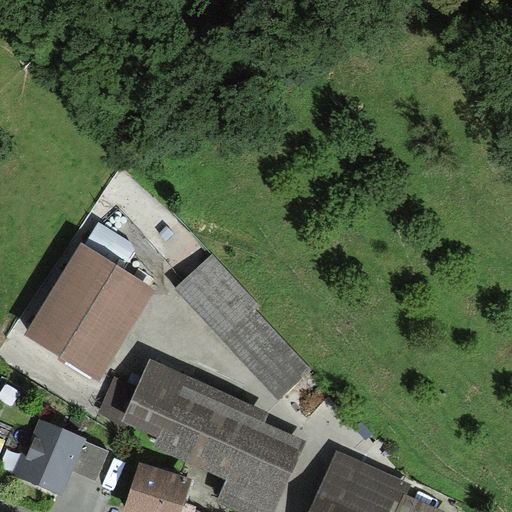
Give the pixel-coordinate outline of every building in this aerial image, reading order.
[(157,295),(81,249),(26,337),(102,384),(157,295)] [(277,403),(313,370),(210,255),(173,287),(277,403)] [(153,363),(140,389),(118,379),(102,413),(162,441),(157,451),(227,483),(218,503),(237,511),(274,511),(306,446),(263,425),(267,417),(153,363)] [(109,451),(37,422),(15,479),(61,497),(72,471),(97,481),(109,451)] [(337,454),(310,511),(437,511),(403,497),(408,486),(337,454)] [(192,483),(143,467),(128,511),(182,511),(188,496),(192,483)]
